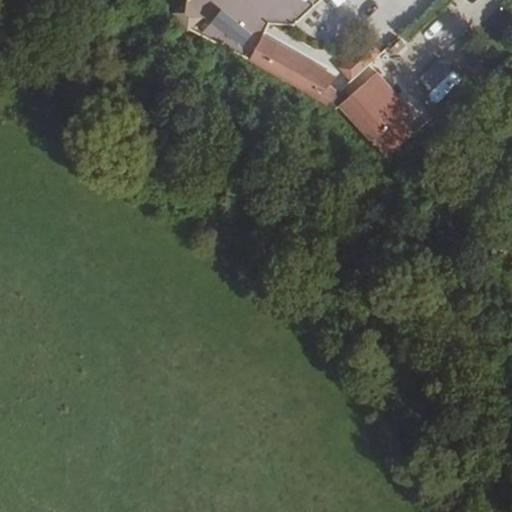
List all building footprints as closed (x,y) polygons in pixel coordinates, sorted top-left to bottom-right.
[(453,0),(461,12),(481,0),(453,0)] [(254,63),(307,92),(320,67),(266,40),(254,63)] [(362,56),(394,97),(408,86),(375,45),(362,56)] [(394,97),(362,56),(337,76),(382,132),(407,112),(394,97)] [(333,74),(320,67),(307,92),(321,98),(333,74)]
